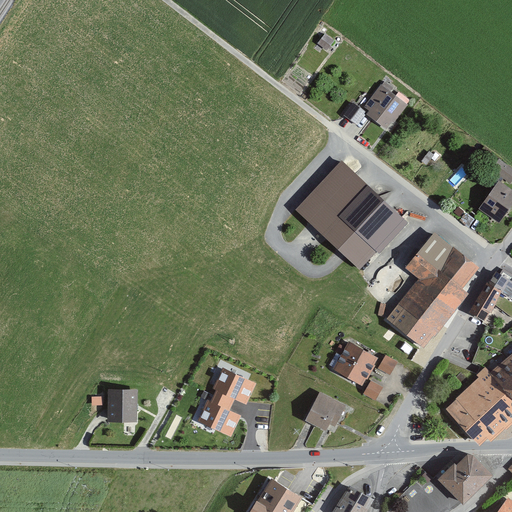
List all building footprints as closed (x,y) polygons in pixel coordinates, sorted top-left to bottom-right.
[(335,41),(325,33),(317,43),(327,51),(335,41)] [(393,88),(383,79),(362,106),(367,110),(364,114),(385,130),(406,104),(390,91),(393,88)] [(367,110),(362,106),(353,99),(342,113),(356,124),(364,114),(367,110)] [(339,158),(292,211),(360,272),(408,220),(339,158)] [(511,180),(511,168),(497,158),(490,168),(510,182),(511,180)] [(511,205),(511,193),(497,183),(477,210),(498,225),(511,205)] [(418,279),(387,319),(424,348),(433,336),(435,337),(469,294),(463,289),(480,268),(435,232),(405,268),(418,279)] [(495,271),(487,282),(502,291),(501,293),(511,299),(511,297),(511,274),(503,269),(500,274),(495,271)] [(487,282),(467,313),(483,323),(490,313),(491,313),(501,293),(502,291),(487,282)] [(378,358),(349,342),(341,355),(333,369),(362,386),(366,379),(367,380),(376,366),(374,365),(378,358)] [(511,354),(491,372),(503,392),(511,399),(511,354)] [(398,361),(386,355),(378,368),(390,375),(398,361)] [(198,421),(231,436),(240,416),(241,415),(230,410),(235,400),(246,405),(247,402),(256,383),(223,367),(213,388),(216,390),(211,401),(208,400),(198,421)] [(479,377),(472,384),(492,406),(465,432),(472,440),(480,447),(488,439),(491,442),(506,429),(507,430),(511,424),(511,399),(503,392),(491,372),(485,367),(476,375),(479,377)] [(383,387),(371,381),(363,394),(375,401),(383,387)] [(456,400),(446,409),(465,432),(492,406),(472,384),(456,399),(456,400)] [(135,391),(107,390),(107,421),(135,421),(135,391)] [(320,392),(305,421),(311,424),(326,431),(330,424),(335,427),(346,405),(320,392)] [(455,461),(438,478),(462,503),(464,504),(494,475),(473,455),(467,454),(457,463),(455,461)] [(272,478),(250,511),(292,511),(301,497),(288,489),(288,488),(272,478)] [(350,486),(334,511),(364,511),(372,500),(350,486)] [(496,511),(511,511),(511,499),(508,497),(496,511)]
